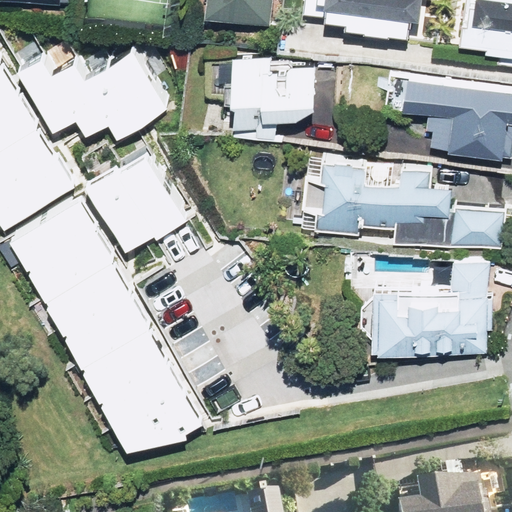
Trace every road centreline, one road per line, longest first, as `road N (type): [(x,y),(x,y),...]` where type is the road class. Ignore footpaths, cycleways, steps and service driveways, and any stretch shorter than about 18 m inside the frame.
road 1 (unknown): [(206,269),(271,337),(339,372),(374,381),(511,362)]
road 2 (unknown): [(290,39),(511,69)]
